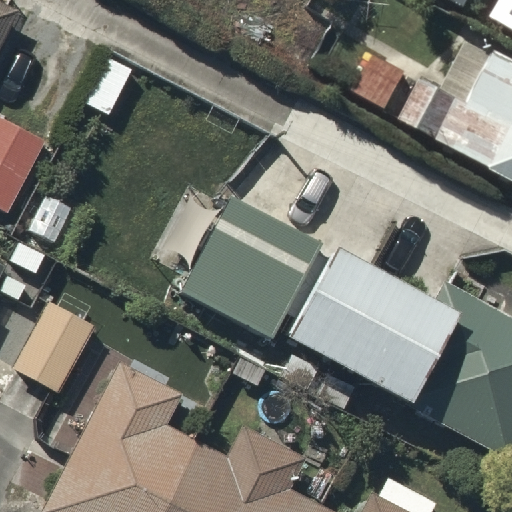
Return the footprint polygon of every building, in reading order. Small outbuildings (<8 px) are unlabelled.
[(0,0),(0,31),(13,5),(4,0),(0,0)] [(465,0),(423,0),(458,17),(465,0)] [(309,89),(344,30),(300,3),(264,62),(309,89)] [(511,175),(511,54),(492,44),(465,96),(439,83),(417,125),(511,175)] [(40,137),(0,115),(0,205),(2,207),(40,137)] [(313,238),(226,194),(177,286),(264,331),(313,238)] [(431,292),(324,234),(271,330),(500,454),(511,432),(511,310),(510,315),(439,277),(431,292)] [(40,253),(14,240),(6,256),(32,269),(40,253)] [(91,325),(44,299),(8,363),(55,389),(91,325)] [(261,368),(236,356),(229,370),(254,382),(261,368)] [(42,511),(152,511),(191,437),(162,424),(179,390),(113,357),(37,509),(42,511)] [(304,454),(239,421),(222,453),(191,437),(152,511),(312,511),(317,503),(286,489),(304,454)] [(355,511),(333,511),(317,503),(312,511),(409,511),(367,490),(355,511)]
